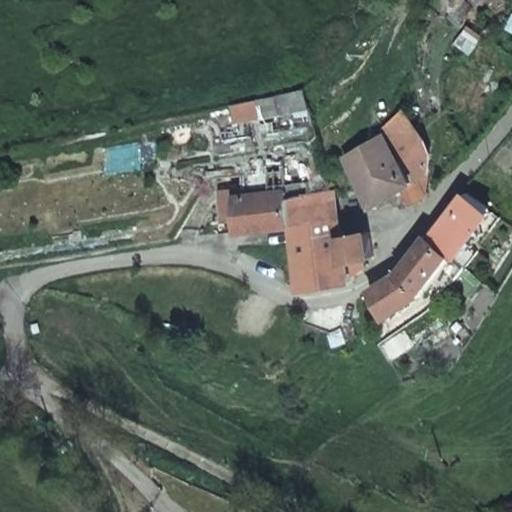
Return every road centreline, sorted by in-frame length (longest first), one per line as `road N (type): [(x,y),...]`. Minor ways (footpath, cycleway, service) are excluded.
road 1 (residential): [(511,116),(391,262),(345,294),(284,293),(193,255),(77,267),(12,289),(8,318),(18,372)]
road 2 (residential): [(18,372),(292,511)]
